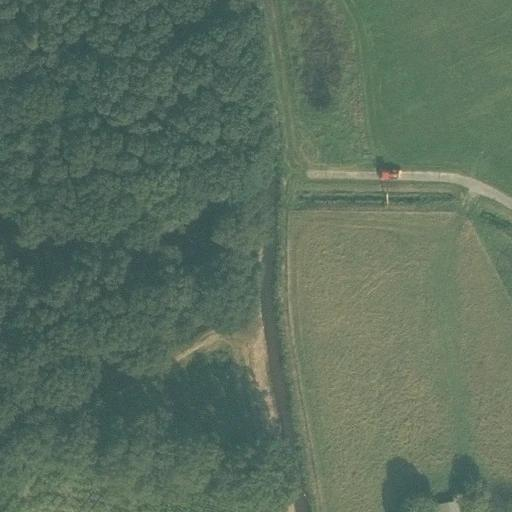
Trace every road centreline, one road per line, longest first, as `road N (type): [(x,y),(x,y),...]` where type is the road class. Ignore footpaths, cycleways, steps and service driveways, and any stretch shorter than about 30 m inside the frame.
road 1 (track): [(221,183),(0,195)]
road 2 (track): [(511,206),(433,177),(304,175)]
